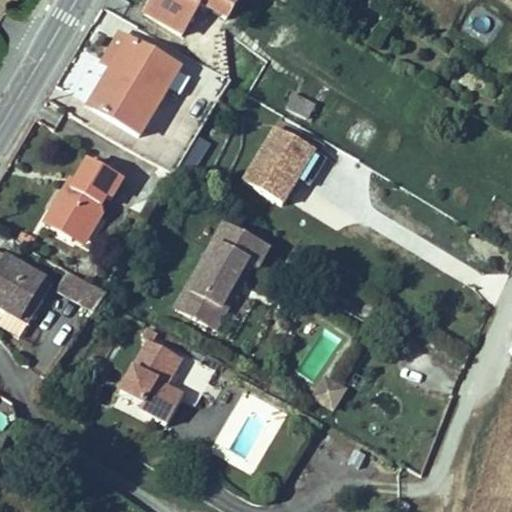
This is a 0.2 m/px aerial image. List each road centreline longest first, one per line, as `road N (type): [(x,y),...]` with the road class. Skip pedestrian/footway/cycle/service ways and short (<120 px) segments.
road 1 (unknown): [(0,357),(106,457),(182,511)]
road 2 (residential): [(511,326),(433,487)]
road 3 (unknown): [(23,85),(159,172)]
road 4 (secondary): [(70,0),(0,126)]
road 5 (unknown): [(433,487),(308,506)]
